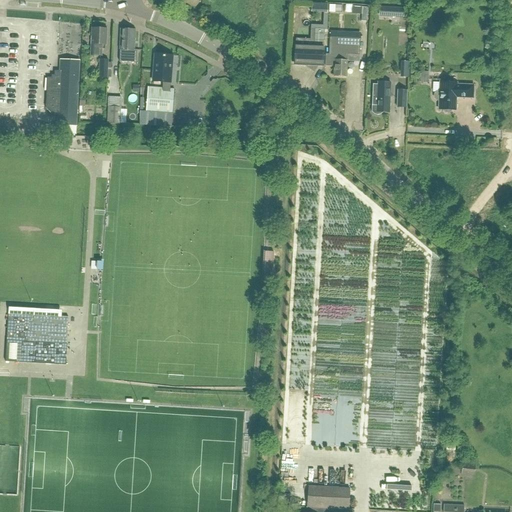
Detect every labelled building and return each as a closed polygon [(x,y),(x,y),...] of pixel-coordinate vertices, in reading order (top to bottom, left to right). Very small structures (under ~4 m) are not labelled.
[(106,29),(92,28),(91,44),(90,56),(102,56),(102,45),(106,45),(106,29)] [(121,29),(120,50),(127,50),(127,60),(133,60),(133,51),(134,51),(135,30),(121,29)] [(295,46),(294,64),(322,66),(322,65),(324,30),(314,29),(313,47),(295,46)] [(325,55),(325,62),(331,63),(331,66),(334,66),(333,76),(346,77),(347,61),(347,55),(359,55),(360,39),(329,38),(329,55),(325,55)] [(174,89),(170,89),(170,83),(172,56),(154,55),(152,81),(163,82),(162,88),(148,87),(146,111),(172,113),(174,89)] [(108,59),(99,59),(99,82),(107,83),(107,78),(111,78),(111,62),(108,62),(108,59)] [(57,118),(57,120),(57,126),(64,126),(76,126),(79,61),(60,60),(59,71),(54,71),(54,76),(51,75),(51,78),(47,78),(45,108),(54,118),(57,118)] [(421,72),(420,82),(428,82),(429,72),(421,72)] [(472,98),(473,86),(456,85),(456,83),(440,82),(439,92),(437,92),(435,94),(434,96),(434,99),(436,100),(439,100),(438,110),(443,110),(443,111),(445,112),(448,112),(450,111),(450,110),(455,110),(456,101),(458,98),(472,98)] [(372,84),(371,112),(374,114),(377,115),(380,115),(383,113),(389,113),(390,83),(377,83),(377,85),(372,84)] [(406,108),(406,91),(397,91),(397,107),(406,108)] [(76,135),(76,126),(64,126),(64,134),(75,135),(76,135)] [(65,365),(68,317),(8,314),(5,362),(65,365)] [(446,450),(454,450),(455,440),(447,440),(446,450)] [(475,464),(462,462),(461,474),(474,476),(475,464)] [(309,511),(328,511),(329,509),(348,510),(349,489),(308,486),(307,507),(310,508),(309,511)]
